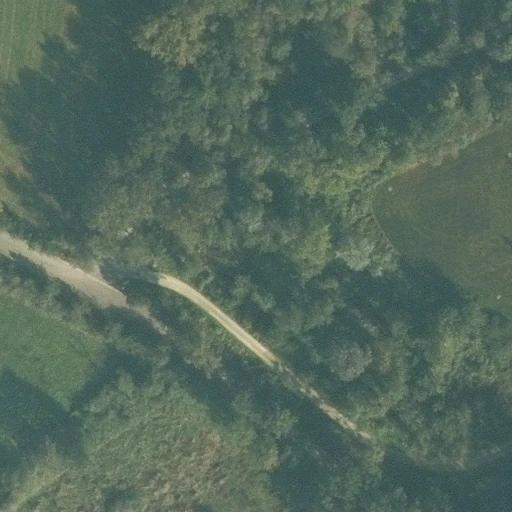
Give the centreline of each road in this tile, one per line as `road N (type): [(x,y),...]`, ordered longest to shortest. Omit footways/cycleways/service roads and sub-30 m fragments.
road 1 (track): [(511,443),(447,471),(410,462),(371,444),(198,300),(159,278),(102,264)]
road 2 (track): [(511,25),(190,175),(147,203)]
road 3 (track): [(163,331),(394,511)]
road 4 (unclassified): [(0,245),(163,331)]
